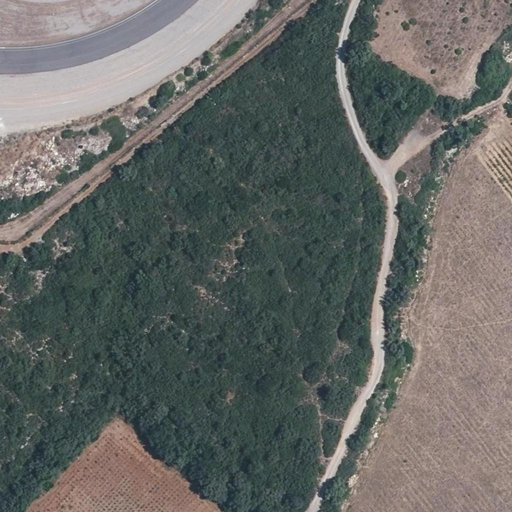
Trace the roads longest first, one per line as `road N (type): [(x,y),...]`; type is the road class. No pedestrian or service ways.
road 1 (track): [(357,0),(343,36),(342,76),(349,111),(393,202),(388,267),(373,371),(316,511)]
road 2 (track): [(300,0),(24,229),(0,235)]
road 3 (track): [(0,110),(121,92),(158,71),(240,0)]
